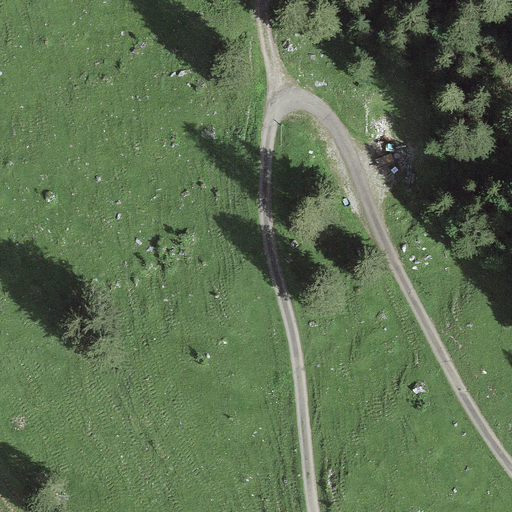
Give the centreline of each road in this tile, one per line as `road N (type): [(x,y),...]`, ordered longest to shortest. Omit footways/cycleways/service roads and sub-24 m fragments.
road 1 (track): [(511,452),(465,391),(331,106),(297,88),(282,93)]
road 2 (track): [(322,511),(319,459),(267,193),(282,93)]
